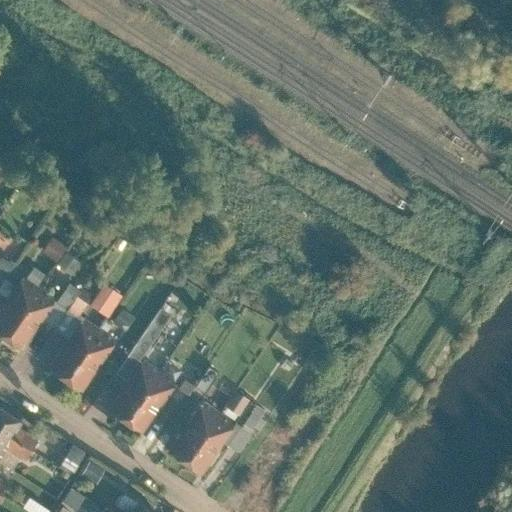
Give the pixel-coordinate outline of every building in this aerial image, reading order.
[(52,234),(42,248),(58,258),(67,244),(52,234)] [(0,332),(5,336),(38,288),(22,276),(0,307),(0,332)] [(78,295),(82,288),(69,280),(58,300),(80,312),(87,300),(78,295)] [(110,316),(123,292),(103,281),(90,305),(110,316)] [(38,288),(5,336),(21,347),(54,299),(38,288)] [(49,368),(66,380),(100,330),(82,318),(49,368)] [(116,340),(100,330),(66,380),(82,390),(116,340)] [(167,359),(180,368),(193,348),(181,340),(167,359)] [(125,419),(158,369),(139,357),(106,407),(125,419)] [(194,381),(203,388),(217,371),(208,364),(194,381)] [(158,369),(125,419),(142,430),(175,380),(158,369)] [(184,459),(218,409),(199,397),(165,447),(184,459)] [(0,399),(0,497),(10,481),(0,474),(0,452),(5,444),(26,457),(40,435),(21,424),(26,417),(0,399)] [(218,409),(184,459),(201,471),(235,421),(218,409)] [(59,462),(73,470),(84,449),(69,442),(59,462)] [(109,509),(113,511),(161,511),(124,487),(109,509)]
